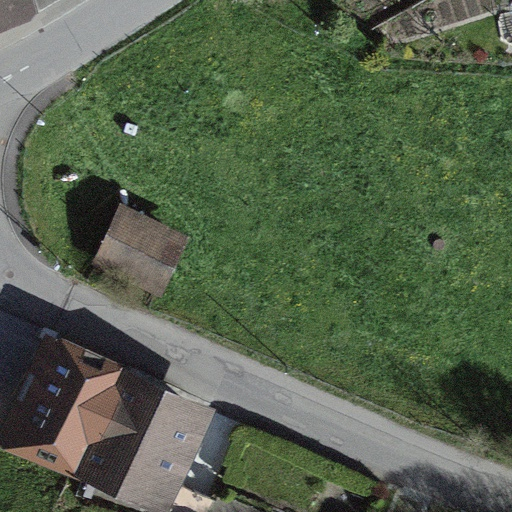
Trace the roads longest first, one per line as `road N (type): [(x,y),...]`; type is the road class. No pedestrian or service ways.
road 1 (residential): [(0,244),(66,307),(511,496)]
road 2 (residential): [(0,94),(53,72),(149,0)]
